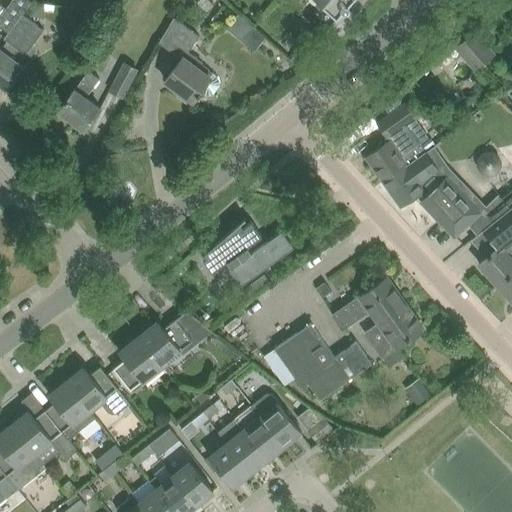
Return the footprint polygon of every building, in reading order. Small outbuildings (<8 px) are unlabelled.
[(0,0),(0,19),(8,8),(0,2),(0,1),(1,1),(0,0)] [(31,0),(14,0),(8,8),(20,18),(23,14),(33,1),(31,0)] [(317,0),(337,18),(320,37),(331,47),(365,9),(364,8),(356,17),(349,11),(351,9),(350,7),(349,5),(354,0),(317,0)] [(43,29),(23,14),(20,18),(5,38),(8,40),(1,49),(0,47),(0,83),(7,89),(24,67),(19,63),(43,29)] [(200,37),(183,24),(174,17),(159,41),(167,47),(183,58),(166,81),(180,92),(179,97),(187,103),(191,100),(194,102),(198,95),(200,96),(202,93),(206,96),(210,96),(214,94),(220,86),(220,82),(219,78),(200,64),(201,63),(188,53),(200,37)] [(457,47),(476,69),(494,53),(475,31),(457,47)] [(306,72),(317,60),(301,47),(291,59),(306,72)] [(108,90),(123,98),(139,68),(124,60),(108,90)] [(85,129),(102,107),(87,96),(100,78),(89,70),(76,88),(75,88),(59,110),(85,129)] [(391,140),(367,157),(384,181),(419,155),(421,158),(427,152),(426,151),(420,143),(420,142),(418,144),(404,125),(416,117),(406,103),(378,123),(388,137),(391,140)] [(456,235),(481,211),(447,176),(447,177),(437,166),(427,152),(421,158),(419,155),(384,181),(401,205),(418,194),(423,200),(422,201),(456,235)] [(511,188),(502,196),(511,208),(511,207),(511,188)] [(511,207),(511,208),(483,230),(484,231),(490,226),(504,241),(501,244),(500,244),(480,263),(500,285),(511,273),(511,207)] [(204,259),(213,272),(228,261),(232,267),(230,268),(242,285),(295,247),(283,230),(253,252),(249,246),(263,236),(253,221),(245,227),(240,220),(232,226),(233,229),(204,254),(205,255),(206,254),(208,257),(204,259)] [(250,295),(270,281),(264,273),(244,288),(250,295)] [(511,273),(500,285),(511,298),(511,273)] [(369,308),(375,316),(403,297),(388,276),(334,313),(343,326),(369,308)] [(424,328),(403,297),(375,316),(379,323),(367,332),(383,356),(396,346),(397,347),(424,328)] [(160,321),(140,337),(162,365),(194,340),(189,335),(202,325),(209,335),(212,332),(216,336),(217,335),(187,310),(165,328),(160,321)] [(276,346),(290,366),(303,386),(309,383),(320,399),(372,363),(357,341),(336,356),(312,321),(276,346)] [(162,365),(140,337),(120,352),(126,359),(114,368),(131,390),(162,365)] [(102,400),(108,409),(109,410),(111,411),(112,411),(114,412),(115,412),(117,412),(119,411),(120,410),(130,402),(101,366),(91,374),(86,367),(68,381),(90,409),(91,409),(102,400)] [(227,394),(237,385),(231,378),(220,386),(227,394)] [(90,409),(68,381),(50,395),(55,402),(46,410),(68,438),(69,438),(97,417),(91,409),(90,409)] [(408,391),(418,404),(431,395),(421,382),(408,391)] [(253,405),(284,445),(302,430),(272,393),(268,393),(253,405)] [(213,402),(203,411),(208,418),(219,410),(213,402)] [(238,421),(267,458),(284,445),(253,405),(236,418),(238,421)] [(68,438),(46,410),(36,417),(30,411),(13,425),(35,453),(52,440),(66,458),(77,449),(68,438)] [(197,426),(208,418),(203,411),(192,419),(197,426)] [(309,431),(318,442),(334,429),(325,418),(309,431)] [(238,421),(221,434),(228,443),(251,471),(267,458),(238,421)] [(26,461),(35,453),(13,425),(0,435),(0,445),(0,446),(0,445),(0,465),(19,489),(37,475),(26,461)] [(171,427),(150,444),(155,450),(159,456),(180,439),(171,427)] [(233,485),(251,471),(228,443),(210,457),(233,485)] [(144,459),(155,450),(150,444),(139,452),(144,459)] [(121,455),(113,461),(110,463),(117,471),(127,463),(121,455)] [(192,461),(174,475),(196,503),(214,489),(192,461)] [(105,480),(117,471),(110,463),(99,472),(105,480)] [(0,503),(19,489),(0,465),(0,503)] [(184,511),(196,503),(174,475),(163,484),(156,476),(151,480),(157,489),(175,511),(184,511)] [(62,486),(70,497),(78,490),(70,480),(62,486)] [(175,511),(157,489),(141,502),(148,511),(175,511)] [(148,511),(141,502),(134,494),(117,508),(119,511),(148,511)] [(77,511),(86,505),(80,498),(70,506),(75,511),(77,511)]
